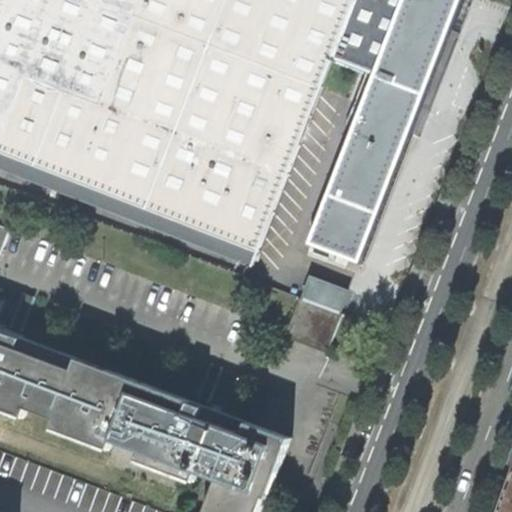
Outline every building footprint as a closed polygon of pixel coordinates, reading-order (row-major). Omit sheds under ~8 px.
[(332,60),(424,95),(459,0),(0,0),(0,169),(250,267),(256,251),(258,251),(332,60)] [(424,95),(372,75),(306,245),(356,265),(414,119),(424,95)] [(304,297),(338,311),(345,291),(311,278),(304,297)] [(283,336),(326,352),(341,313),(299,297),(283,336)] [(206,511),(260,511),(285,453),(292,438),(0,327),(0,406),(24,416),(28,407),(56,418),(53,427),(110,448),(114,439),(132,446),(136,438),(144,442),(142,450),(139,458),(194,479),(199,471),(219,479),(226,481),(215,509),(208,506),(206,511)] [(132,446),(142,450),(144,442),(136,438),(132,446)] [(219,479),(208,506),(215,509),(226,481),(219,479)] [(511,511),(511,486),(502,511),(511,511)]
